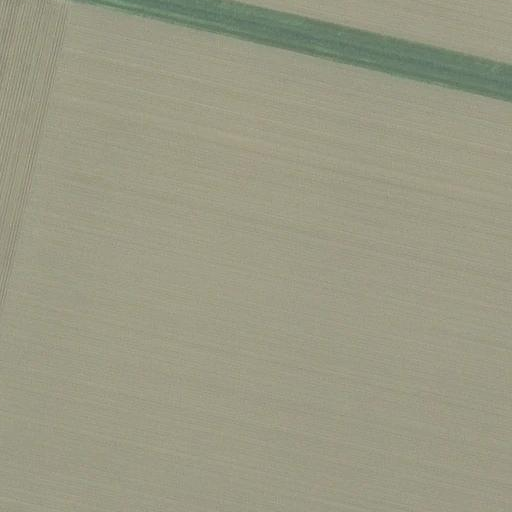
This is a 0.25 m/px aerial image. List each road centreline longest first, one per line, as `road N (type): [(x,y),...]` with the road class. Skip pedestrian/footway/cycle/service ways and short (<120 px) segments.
road 1 (track): [(104,0),(511,93)]
road 2 (track): [(197,0),(511,73)]
